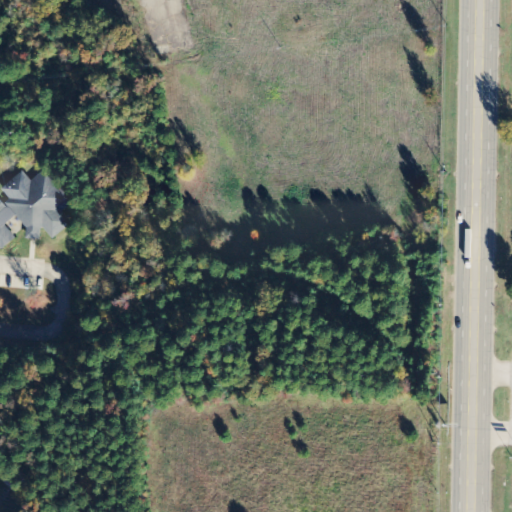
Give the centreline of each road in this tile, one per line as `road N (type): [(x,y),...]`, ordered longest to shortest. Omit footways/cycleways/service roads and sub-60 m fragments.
road 1 (primary): [(476,309),(478,0)]
road 2 (primary): [(476,511),(476,309)]
